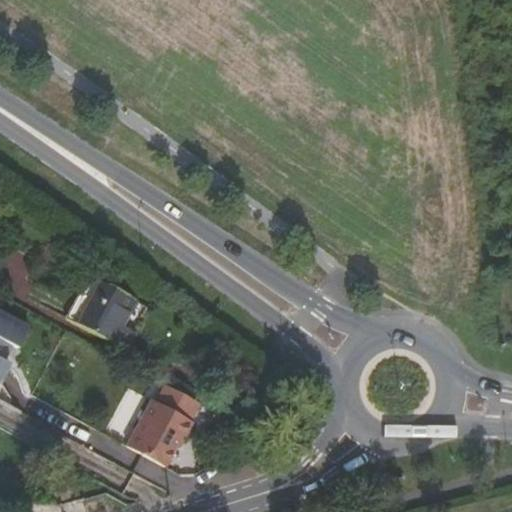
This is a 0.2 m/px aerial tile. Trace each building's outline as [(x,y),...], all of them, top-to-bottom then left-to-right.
[(65,317),(122,347),(131,332),(118,325),(131,299),(87,276),(65,317)] [(118,325),(131,332),(144,306),(131,299),(118,325)] [(0,382),(29,323),(0,308),(0,382)] [(148,397),(123,443),(162,464),(171,446),(177,435),(181,437),(190,419),(184,416),(193,398),(164,383),(155,401),(148,397)] [(175,448),(181,437),(177,435),(171,446),(175,448)]
